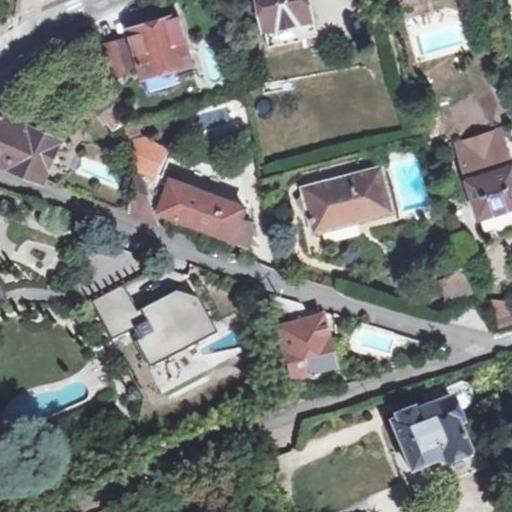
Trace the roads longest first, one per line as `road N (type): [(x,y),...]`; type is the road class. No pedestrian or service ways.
road 1 (residential): [(0,177),(281,286),(493,346)]
road 2 (residential): [(86,511),(250,429),(493,346)]
